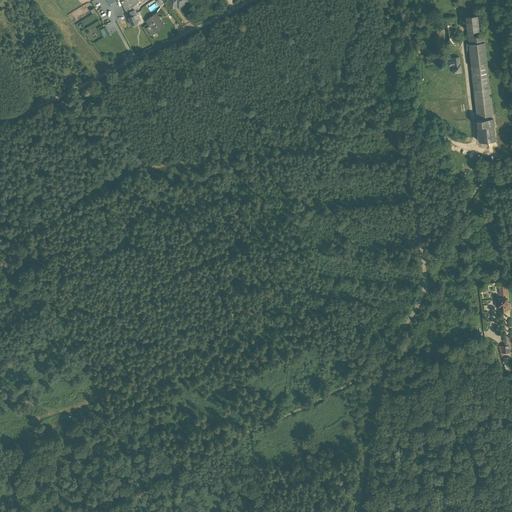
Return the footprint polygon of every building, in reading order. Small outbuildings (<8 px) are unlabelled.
[(126,0),(122,2),(125,9),(131,7),(126,0)] [(131,7),(125,9),(132,24),(133,25),(139,23),(138,21),(139,21),(137,18),(138,17),(137,13),(138,13),(137,12),(136,12),(135,9),(139,7),(137,3),(134,6),(131,7)] [(165,25),(156,13),(146,20),(150,25),(156,32),(165,25)] [(481,14),(466,15),(479,141),(495,140),(483,28),(481,14)] [(129,21),(122,24),(124,29),(131,26),(129,21)] [(156,32),(150,25),(147,27),(152,35),(156,32)] [(104,37),(110,33),(106,26),(100,29),(104,37)] [(431,49),(427,49),(428,58),(437,63),(438,60),(432,58),(431,49)] [(459,56),(452,57),(452,60),(448,61),(448,65),(453,65),(454,72),(461,71),(460,64),(459,56)] [(500,298),(498,298),(499,309),(507,308),(507,304),(506,297),(500,298)]
